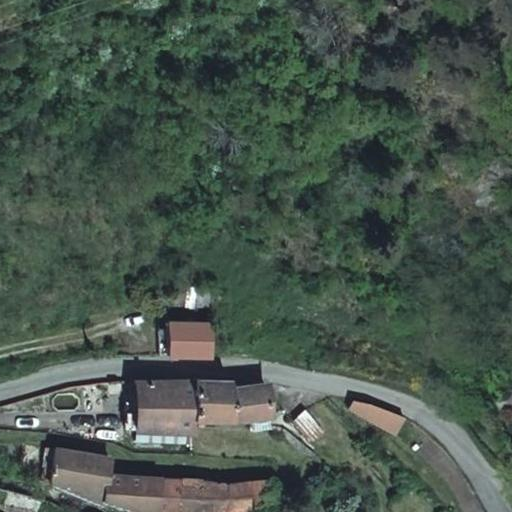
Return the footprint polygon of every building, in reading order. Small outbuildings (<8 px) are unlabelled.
[(160,302),(159,307),(204,306),(204,286),(182,286),(181,292),(164,293),(164,302),(160,302)] [(162,357),(203,357),(203,325),(163,324),(163,331),(155,332),(155,357),(162,357)] [(189,422),(188,421),(187,381),(132,382),(132,430),(188,433),(189,422)] [(187,381),(188,421),(228,421),(263,414),(262,384),(225,388),(224,381),(187,381)] [(346,408),(393,434),(401,418),(364,403),(349,401),(346,408)] [(240,511),(240,508),(246,508),(274,503),(270,479),(223,486),(105,476),(105,460),(48,449),(44,467),(39,467),(94,506),(120,511),(240,511)]
